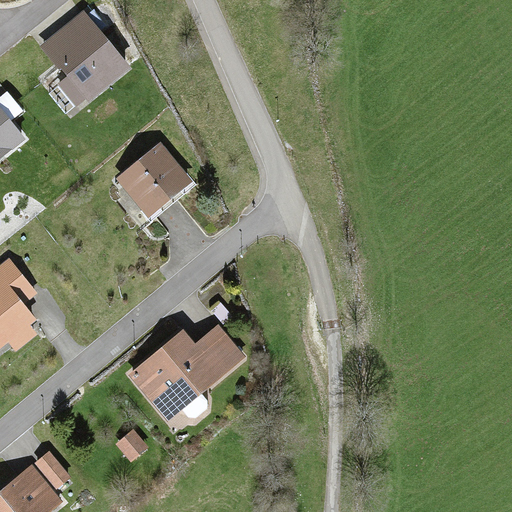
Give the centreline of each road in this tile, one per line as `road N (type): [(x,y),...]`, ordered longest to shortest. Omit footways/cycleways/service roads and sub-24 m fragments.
road 1 (residential): [(289,197),(0,433)]
road 2 (residential): [(289,197),(325,293),(334,350),(332,511)]
road 3 (residential): [(205,0),(289,197)]
